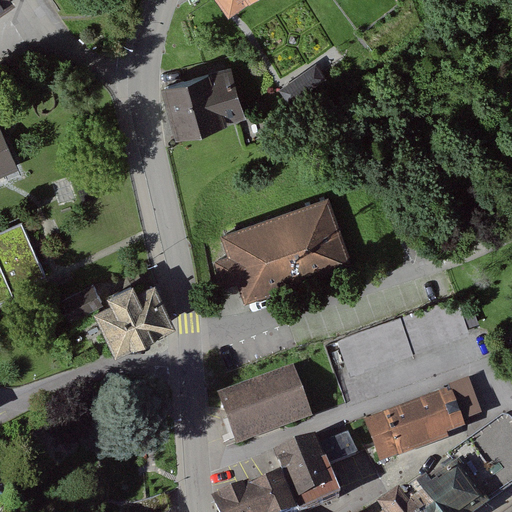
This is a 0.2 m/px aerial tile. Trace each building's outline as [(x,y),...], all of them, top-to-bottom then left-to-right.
[(0,0),(0,10),(10,4),(8,0),(0,0)] [(217,0),(230,16),(250,0),(217,0)] [(317,63),(280,88),(288,100),(325,74),(317,63)] [(231,68),(163,88),(177,137),(245,118),(231,68)] [(16,165),(0,129),(0,171),(5,169),(16,165)] [(245,300),(350,264),(328,201),(223,237),(230,256),(216,261),(224,284),(238,279),(245,300)] [(24,223),(0,232),(0,301),(48,282),(36,252),(24,223)] [(104,304),(86,312),(107,355),(169,326),(148,283),(130,291),(126,282),(99,295),(104,304)] [(93,283),(56,298),(65,319),(102,303),(93,283)] [(294,368),(220,396),(239,446),(313,418),(294,368)] [(470,381),(365,421),(381,462),(400,455),(402,460),(450,441),(447,435),(485,420),(470,381)] [(511,426),(507,415),(463,449),(499,498),(511,487),(511,426)] [(316,441),(276,456),(283,474),(297,511),(313,511),(340,502),(316,441)] [(463,449),(400,493),(413,511),(479,511),(499,498),(463,449)] [(297,511),(283,474),(211,501),(215,511),(297,511)] [(379,511),(413,511),(400,493),(377,510),(379,511)]
